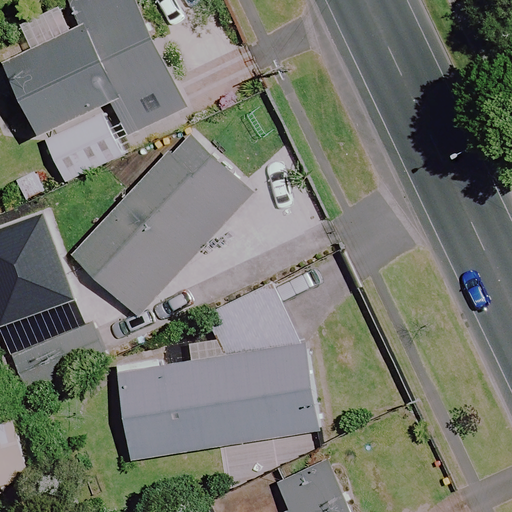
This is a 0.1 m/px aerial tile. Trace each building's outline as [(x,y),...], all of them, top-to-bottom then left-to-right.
[(178,95),(132,0),(72,0),(67,2),(80,29),(8,64),(66,185),(123,157),(117,145),(186,112),(178,95)] [(252,199),(187,137),(73,257),(137,319),(252,199)] [(82,297),(50,211),(0,229),(0,309),(6,325),(82,297)] [(306,309),(303,293),(211,308),(216,341),(183,347),(116,358),(133,463),(326,431),(306,309)] [(100,317),(19,354),(35,391),(118,352),(109,335),(100,317)] [(0,488),(30,479),(10,409),(0,412),(0,488)] [(349,511),(336,482),(303,497),(295,501),(300,511),(297,511),(349,511)]
